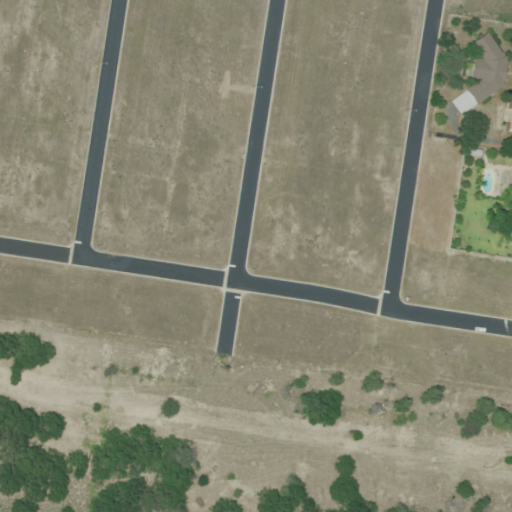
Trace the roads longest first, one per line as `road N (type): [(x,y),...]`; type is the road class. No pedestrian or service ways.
road 1 (residential): [(0,246),(511,330)]
road 2 (residential): [(274,0),(225,348)]
road 3 (residential): [(436,0),(389,311)]
road 4 (residential): [(116,0),(79,258)]
